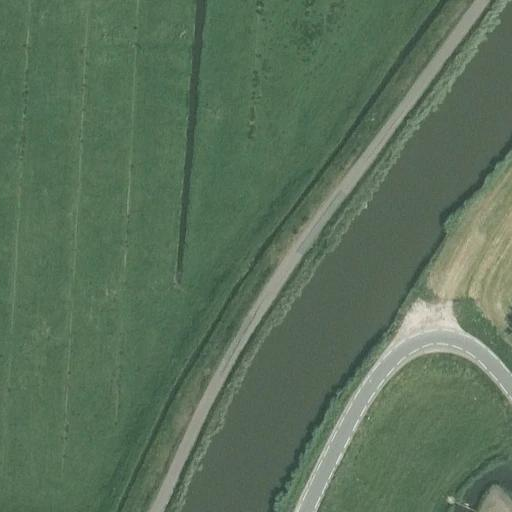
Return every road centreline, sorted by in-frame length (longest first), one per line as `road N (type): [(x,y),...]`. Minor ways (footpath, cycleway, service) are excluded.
road 1 (unclassified): [(158,511),(244,341),(489,0)]
road 2 (unclassified): [(304,511),(366,385),(404,341),(430,331),(457,336),(511,384)]
